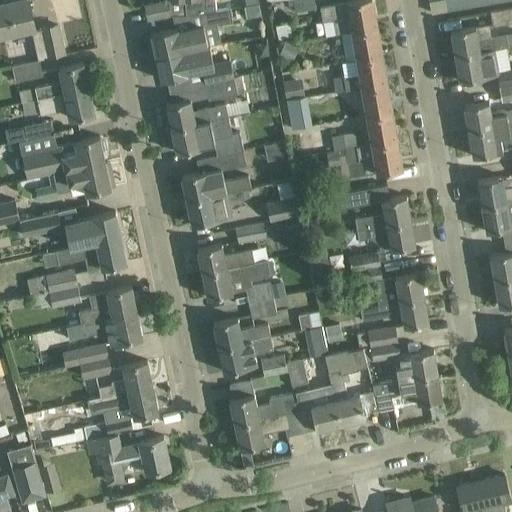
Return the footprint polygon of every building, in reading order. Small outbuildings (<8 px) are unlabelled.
[(0,36),(31,30),(31,32),(34,31),(34,30),(27,0),(26,0),(10,4),(10,6),(1,8),(0,6),(0,5),(0,36)] [(148,19),(170,15),(185,13),(184,0),(164,0),(165,0),(144,5),(148,19)] [(199,12),(199,13),(202,12),(202,11),(201,0),(184,0),(185,13),(199,12)] [(313,0),(292,0),(294,11),(315,7),(313,0)] [(352,29),(376,25),(371,0),(351,0),(347,1),(347,2),(320,6),(325,35),(341,32),(352,30),(352,29)] [(471,6),(469,0),(445,0),(447,11),(471,6)] [(246,4),(244,5),(246,17),(261,14),(259,3),(258,3),(246,4)] [(511,6),(489,10),(492,26),(511,22),(511,6)] [(202,12),(199,13),(202,25),(203,25),(204,26),(232,21),(230,7),(202,11),(202,12)] [(278,40),(292,37),(289,22),(275,25),(278,40)] [(479,50),(493,48),(507,46),(507,45),(511,44),(511,31),(491,36),(488,23),(450,30),(455,55),(479,50)] [(34,31),(31,32),(37,58),(38,58),(64,53),(57,24),(34,30),(34,31)] [(176,27),(150,33),(155,56),(207,45),(204,26),(203,25),(202,25),(177,30),(176,27)] [(341,32),(346,60),(357,58),(381,53),(376,25),(352,29),(352,30),(341,32)] [(251,39),(254,55),(266,53),(262,37),(251,39)] [(284,42),(278,54),(293,60),(298,48),(284,42)] [(213,63),(209,45),(207,45),(155,56),(161,80),(180,75),(187,74),(186,72),(201,68),(205,83),(234,77),(231,63),(230,59),(213,63)] [(496,61),(493,48),(479,50),(455,55),(459,81),(483,77),(481,64),(496,61)] [(381,53),(357,58),(357,61),(341,64),(343,75),(315,80),(318,94),(345,89),(362,86),(386,82),(381,53)] [(38,58),(37,59),(11,65),(15,81),(42,75),(38,58)] [(83,62),(64,66),(58,68),(61,81),(19,90),(21,102),(89,88),(83,62)] [(511,67),(509,68),(497,70),(499,86),(511,83),(511,67)] [(208,99),(244,92),(241,75),(234,77),(205,83),(208,99)] [(297,78),(283,81),(286,98),(300,96),(297,78)] [(362,86),(367,115),(391,110),(386,82),(362,86)] [(511,98),(511,83),(499,86),(502,100),(511,98)] [(69,118),(75,117),(94,113),(89,88),(21,102),(24,115),(39,112),(40,115),(67,109),(69,118)] [(166,103),(171,127),(227,115),(224,103),(192,110),(190,98),(166,103)] [(464,105),(468,130),(511,121),(511,112),(505,113),(505,110),(490,112),(487,101),(464,105)] [(308,110),(289,114),(292,128),(311,124),(308,110)] [(367,115),(372,143),(396,139),(391,110),(367,115)] [(217,155),(243,150),(239,132),(231,133),(227,115),(171,127),(176,152),(200,147),(198,135),(212,132),(217,155)] [(8,142),(54,133),(52,119),(23,125),(24,126),(5,130),(8,142)] [(473,156),(492,152),(501,151),(499,136),(511,133),(511,121),(468,130),(473,156)] [(345,147),(357,146),(354,131),(342,133),(345,147)] [(99,136),(74,141),(21,153),(26,178),(48,174),(105,162),(99,136)] [(375,172),(381,171),(401,167),(396,139),(372,143),(357,146),(345,147),(332,150),(335,168),(349,165),(349,162),(362,160),(365,173),(375,171),(375,172)] [(274,142),(277,158),(288,156),(285,140),(274,142)] [(181,176),(186,199),(250,186),(248,174),(234,177),(232,166),(246,164),(243,150),(217,155),(219,167),(181,176)] [(105,162),(48,174),(50,185),(35,188),(31,197),(37,200),(57,196),(57,193),(70,189),(70,185),(82,182),(85,192),(110,187),(105,162)] [(477,180),(481,205),(511,199),(511,185),(503,187),(501,175),(477,180)] [(250,187),(250,186),(186,199),(192,224),(232,216),(229,204),(242,201),(242,199),(244,198),(242,189),(250,187)] [(363,188),(334,193),(336,208),(366,203),(363,188)] [(300,210),(298,201),(297,194),(265,201),(269,220),(301,213),(300,210)] [(381,199),(384,214),(354,219),(356,229),(410,219),(406,195),(381,199)] [(0,223),(20,219),(15,198),(0,201),(0,223)] [(486,231),(506,227),(510,226),(511,225),(511,199),(481,205),(486,231)] [(61,227),(57,211),(20,219),(24,236),(61,228),(61,227)] [(120,236),(115,211),(95,215),(90,216),(90,217),(65,222),(70,246),(120,236)] [(290,229),(293,240),(303,238),(297,216),(283,219),(286,230),(290,229)] [(379,247),(380,250),(415,244),(410,219),(356,229),(358,238),(366,237),(369,238),(373,239),(375,241),(378,244),(379,247)] [(238,241),(266,235),(263,222),(235,228),(238,241)] [(55,249),(58,263),(84,258),(86,269),(102,266),(126,261),(120,236),(70,246),(55,249)] [(251,248),(223,253),(221,243),(197,248),(202,272),(253,261),(251,248)] [(495,280),(511,277),(511,250),(490,255),(495,280)] [(350,270),(379,265),(376,251),(348,256),(350,270)] [(327,252),(309,255),(313,279),(332,275),(327,252)] [(229,283),(250,278),(266,275),(268,270),(266,259),(254,261),(253,261),(202,272),(207,297),(231,292),(229,283)] [(379,265),(350,270),(353,284),(373,281),(373,280),(381,278),(379,265)] [(30,294),(76,284),(73,268),(26,278),(30,294)] [(378,304),(424,296),(420,272),(381,278),(373,280),(373,281),(378,304)] [(511,277),(495,280),(499,306),(511,303),(511,277)] [(244,286),(248,301),(272,296),(269,281),(244,286)] [(76,284),(30,294),(34,309),(52,304),(52,307),(79,301),(76,284)] [(131,285),(111,289),(89,294),(92,307),(78,310),(81,322),(66,325),(66,326),(136,311),(131,285)] [(225,308),(244,303),(241,291),(222,295),(225,308)] [(272,296),(248,301),(251,318),(276,312),(272,296)] [(362,320),(401,313),(403,325),(428,321),(424,296),(378,304),(375,305),(363,307),(359,307),(362,320)] [(300,329),(321,324),(318,310),(297,314),(300,329)] [(122,340),(142,336),(136,311),(66,326),(69,339),(106,331),(109,343),(117,341),(122,340)] [(218,347),(269,335),(267,323),(239,329),(237,317),(213,322),(218,347)] [(338,323),(324,326),(327,340),(341,338),(338,323)] [(369,346),(396,341),(394,325),(355,332),(358,346),(369,344),(369,346)] [(511,327),(503,329),(508,354),(511,353),(511,327)] [(269,335),(218,347),(223,371),(247,366),(257,364),(255,353),(272,349),(269,335)] [(392,357),(397,380),(437,373),(433,349),(399,355),(396,341),(369,346),(362,347),(367,365),(368,365),(367,361),(392,357)] [(80,362),(107,356),(104,342),(76,348),(80,362)] [(362,347),(348,350),(347,348),(324,354),(328,371),(329,377),(341,423),(365,417),(359,393),(347,396),(343,380),(349,378),(347,371),(358,369),(358,367),(367,365),(362,347)] [(260,359),(264,375),(287,370),(286,362),(285,361),(286,361),(284,354),(260,359)] [(107,356),(80,362),(83,378),(110,371),(107,356)] [(302,358),(286,362),(287,370),(291,386),(308,382),(302,358)] [(88,399),(152,386),(147,360),(127,364),(121,365),(124,377),(111,380),(111,383),(98,386),(100,395),(88,398),(88,399)] [(378,410),(428,400),(442,398),(437,373),(397,380),(373,384),(378,410)] [(310,404),(316,429),(341,423),(329,377),(317,380),(323,402),(310,404)] [(158,410),(152,386),(88,399),(91,412),(131,404),(133,416),(158,410)] [(234,423),(285,412),(295,410),(292,393),(269,398),(270,403),(256,406),(254,393),(229,399),(234,423)] [(442,398),(428,400),(432,420),(446,417),(442,398)] [(51,417),(48,408),(39,410),(41,419),(51,417)] [(288,427),(285,412),(234,423),(240,448),(249,446),(264,442),(262,431),(274,428),(274,430),(288,427)] [(86,439),(117,432),(132,429),(129,415),(105,420),(105,421),(83,425),(84,427),(74,429),(74,432),(50,437),(52,445),(86,439)] [(0,438),(27,429),(23,416),(0,424),(0,438)] [(34,442),(35,448),(50,445),(48,439),(44,440),(38,424),(29,427),(34,442)] [(117,432),(86,439),(89,453),(96,451),(98,463),(103,462),(107,484),(123,480),(119,462),(142,457),(145,470),(170,465),(164,436),(120,445),(117,432)] [(249,446),(240,448),(243,465),(253,462),(249,446)] [(46,495),(35,460),(11,467),(22,502),(46,495)] [(0,497),(14,493),(7,474),(0,476),(0,497)] [(504,474),(456,485),(458,492),(462,510),(457,511),(507,511),(505,501),(510,499),(509,493),(504,474)] [(386,503),(388,511),(437,511),(434,496),(411,501),(410,497),(386,503)]
